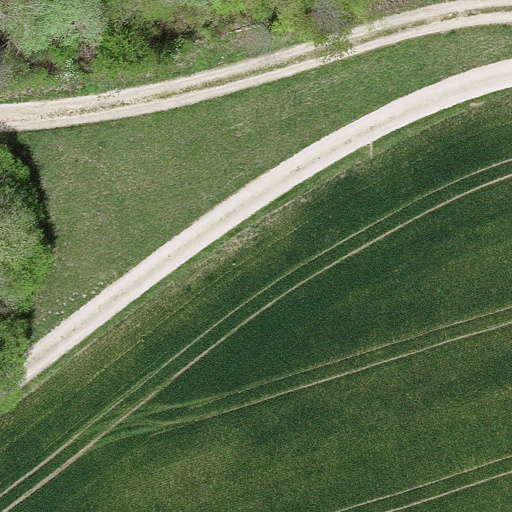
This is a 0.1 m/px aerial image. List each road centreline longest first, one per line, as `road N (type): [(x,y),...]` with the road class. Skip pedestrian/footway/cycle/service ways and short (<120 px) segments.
road 1 (track): [(0,394),(225,224),(335,153),(416,111),(511,77)]
road 2 (track): [(0,120),(134,104),(511,11)]
